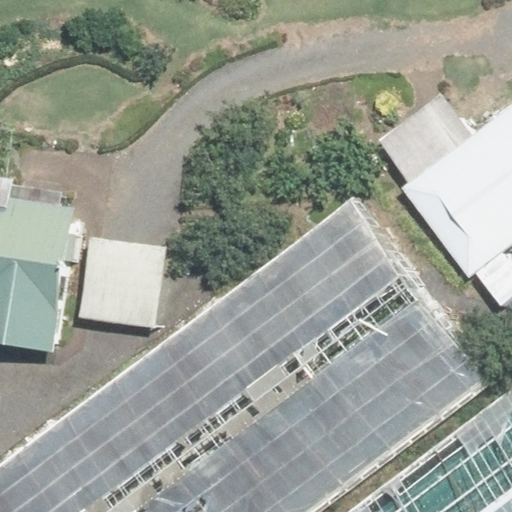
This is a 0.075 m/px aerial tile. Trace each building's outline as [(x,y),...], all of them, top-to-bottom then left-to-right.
[(411,168),(403,175),(469,264),(475,259),(502,296),(511,287),(511,100),(479,122),(440,76),(375,121),(411,168)] [(0,334),(68,347),(80,200),(5,193),(5,170),(0,169),(0,334)] [(355,179),(0,454),(0,511),(306,511),(498,363),(355,179)] [(175,243),(94,232),(85,303),(166,314),(175,243)] [(306,511),(511,511),(511,352),(498,363),(306,511)]
